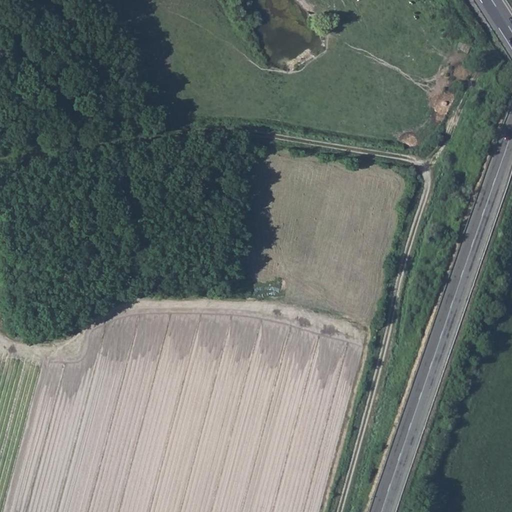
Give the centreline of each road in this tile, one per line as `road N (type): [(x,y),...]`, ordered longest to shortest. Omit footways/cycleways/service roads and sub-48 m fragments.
road 1 (track): [(340,511),(422,206),(429,175),(423,166),(203,133),(0,164)]
road 2 (secondary): [(380,511),(511,125)]
